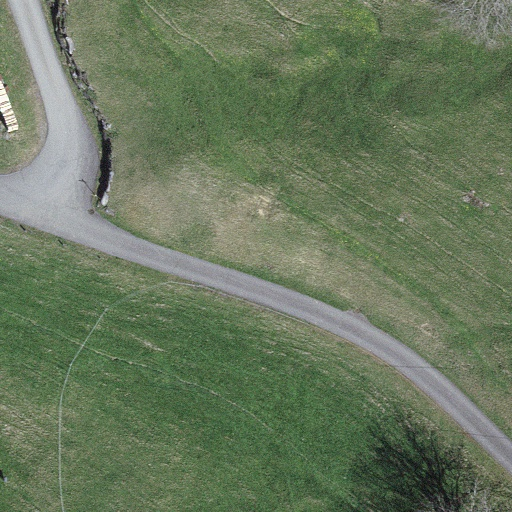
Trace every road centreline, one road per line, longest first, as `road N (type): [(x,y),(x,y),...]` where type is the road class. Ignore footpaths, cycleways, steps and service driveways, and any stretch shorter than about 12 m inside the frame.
road 1 (unclassified): [(52,219),(341,326),(409,361),(511,452)]
road 2 (unclassified): [(22,0),(69,127),(71,168),(52,219)]
